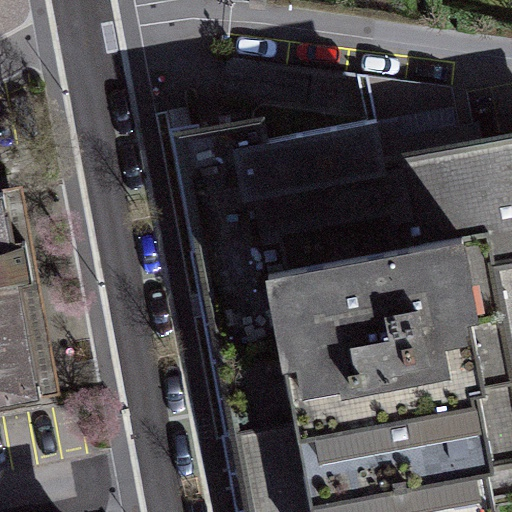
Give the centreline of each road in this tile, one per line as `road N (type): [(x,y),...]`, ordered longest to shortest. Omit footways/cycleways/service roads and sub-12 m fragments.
road 1 (residential): [(87,27),(165,459)]
road 2 (residential): [(165,459),(0,496)]
